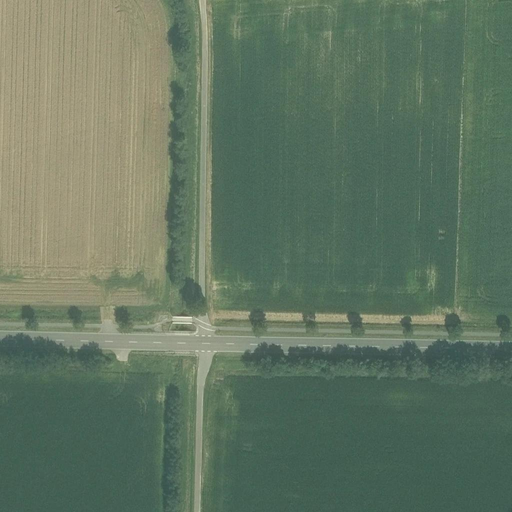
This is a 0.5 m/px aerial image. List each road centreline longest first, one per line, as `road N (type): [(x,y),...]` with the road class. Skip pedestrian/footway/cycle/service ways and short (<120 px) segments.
road 1 (unclassified): [(202,0),(205,343)]
road 2 (secondary): [(511,349),(205,343)]
road 3 (secondary): [(205,343),(0,338)]
road 4 (unclassified): [(196,511),(205,343)]
